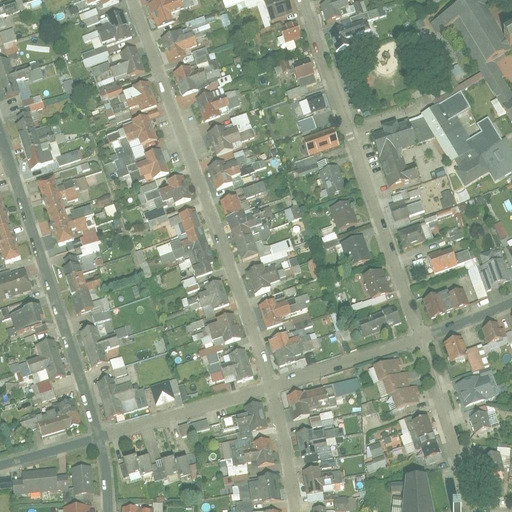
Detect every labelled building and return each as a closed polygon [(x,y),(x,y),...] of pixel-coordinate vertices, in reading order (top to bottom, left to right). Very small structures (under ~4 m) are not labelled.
[(118,5),(116,0),(86,0),(88,7),(101,3),(103,10),(118,5)] [(164,0),(155,0),(147,3),(155,29),(174,23),(171,16),(181,13),(177,0),(166,4),(164,0)] [(292,13),(286,0),(273,0),(264,4),(271,22),(292,13)] [(346,0),(336,0),(320,6),(327,23),(341,18),(339,13),(350,8),(346,0)] [(478,0),(473,0),(432,24),(439,38),(454,29),(495,100),(490,103),(496,113),(477,125),(490,146),(511,133),(511,94),(494,63),(510,53),(509,51),(511,49),(511,37),(504,42),(484,8),(490,4),(488,0),(479,0),(479,1),(478,0)] [(354,14),(364,13),(363,2),(353,3),(354,14)] [(0,19),(18,13),(15,3),(0,7),(0,19)] [(93,10),(78,15),(80,22),(85,20),(86,24),(97,21),(93,10)] [(376,10),(365,12),(367,21),(377,19),(376,10)] [(131,40),(123,14),(106,20),(108,27),(98,30),(101,42),(114,38),(116,45),(131,40)] [(368,33),(364,22),(329,34),(336,52),(350,48),(348,40),(368,33)] [(302,40),(296,24),(280,29),(286,46),(302,40)] [(260,45),(272,41),(269,30),(257,34),(260,45)] [(178,33),(161,39),(170,65),(188,59),(186,52),(196,49),(192,36),(181,40),(178,33)] [(145,73),(137,48),(119,53),(122,60),(111,64),(115,75),(128,71),(130,78),(145,73)] [(9,60),(0,62),(0,88),(4,100),(20,95),(16,84),(33,79),(28,65),(12,71),(9,60)] [(314,76),(309,61),(292,67),(297,82),(314,76)] [(191,67),(173,73),(182,99),(200,93),(198,86),(208,83),(204,71),(193,74),(191,67)] [(454,80),(462,75),(457,67),(421,87),(431,105),(441,99),(439,96),(457,86),(454,80)] [(452,95),(480,79),(478,74),(449,90),(452,95)] [(218,88),(230,83),(228,76),(215,81),(218,88)] [(158,108),(150,82),(132,88),(135,95),(124,98),(128,110),(141,106),(143,112),(158,108)] [(214,94),(197,99),(206,125),(224,119),(222,112),(232,109),(228,97),(217,100),(214,94)] [(325,110),(320,96),(307,101),(312,115),(325,110)] [(436,140),(466,189),(490,174),(480,156),(448,103),(423,118),(409,125),(416,148),(436,140)] [(157,143),(149,117),(132,123),(134,130),(123,133),(127,145),(140,141),(142,147),(157,143)] [(310,117),(296,122),(300,134),(314,129),(310,117)] [(33,121),(15,126),(29,172),(53,165),(47,144),(41,146),(33,121)] [(409,125),(372,137),(389,191),(421,181),(417,165),(405,169),(400,153),(416,148),(409,125)] [(225,128),(208,134),(217,160),(235,154),(233,147),(243,143),(239,131),(228,135),(225,128)] [(339,147),(333,129),(303,139),(309,158),(339,147)] [(511,151),(506,141),(480,156),(490,174),(496,183),(511,173),(511,151)] [(170,177),(162,151),(145,157),(147,164),(136,167),(140,179),(153,175),(155,182),(170,177)] [(297,177),(317,172),(313,158),(293,163),(297,177)] [(315,164),(316,170),(328,167),(326,161),(315,164)] [(87,163),(74,167),(76,174),(89,170),(87,163)] [(226,163),(208,169),(217,195),(235,189),(233,182),(243,178),(239,166),(228,170),(226,163)] [(346,193),(338,168),(320,174),(328,199),(346,193)] [(194,203),(186,178),(169,183),(171,190),(160,194),(164,205),(177,201),(179,208),(194,203)] [(52,181),(37,186),(42,202),(58,196),(52,181)] [(244,200),(266,192),(262,182),(240,190),(244,200)] [(406,193),(408,200),(419,197),(417,190),(406,193)] [(442,210),(454,205),(449,191),(439,194),(441,200),(439,201),(442,210)] [(58,196),(42,202),(45,210),(48,217),(64,211),(58,196)] [(20,259),(1,198),(0,197),(0,257),(2,257),(4,264),(20,259)] [(238,197),(221,203),(242,265),(260,259),(250,232),(257,230),(253,219),(246,221),(238,197)] [(404,203),(390,208),(395,223),(410,218),(404,203)] [(357,225),(350,204),(330,210),(337,232),(357,225)] [(113,205),(102,209),(106,220),(117,217),(113,205)] [(294,207),(282,212),(287,224),(298,220),(294,207)] [(215,261),(197,210),(180,216),(190,241),(182,244),(186,255),(194,252),(199,267),(215,261)] [(64,211),(48,217),(54,232),(69,227),(64,211)] [(112,230),(120,226),(117,220),(109,223),(112,230)] [(492,226),(499,240),(506,237),(499,223),(492,226)] [(420,226),(398,233),(404,251),(426,244),(420,226)] [(69,227),(54,232),(59,248),(75,242),(69,227)] [(323,250),(336,247),(332,227),(319,230),(323,250)] [(463,239),(460,229),(444,234),(447,244),(463,239)] [(77,240),(81,246),(77,249),(82,257),(93,251),(85,235),(77,240)] [(371,261),(362,237),(341,245),(350,269),(371,261)] [(133,254),(141,274),(147,272),(139,251),(133,254)] [(442,252),(427,257),(434,278),(473,265),(469,252),(454,257),(452,252),(442,255),(442,252)] [(511,282),(504,260),(496,263),(493,252),(491,253),(477,257),(482,274),(489,272),(494,287),(511,282)] [(281,266),(283,269),(284,268),(289,277),(300,272),(293,259),(281,266)] [(80,266),(62,271),(76,317),(94,312),(80,266)] [(263,266),(245,272),(254,298),(272,292),(270,285),(280,282),(276,269),(265,273),(263,266)] [(0,302),(32,292),(25,271),(0,279),(0,302)] [(392,294),(383,271),(363,278),(372,301),(378,299),(392,294)] [(179,283),(181,290),(195,286),(193,279),(179,283)] [(229,308),(221,282),(204,288),(206,295),(196,298),(199,310),(212,306),(214,313),(229,308)] [(283,299),(296,294),(293,288),(281,293),(283,299)] [(464,291),(448,297),(454,313),(470,308),(464,291)] [(439,297),(423,302),(430,322),(446,317),(439,297)] [(274,300),(257,306),(266,332),(284,326),(281,319),(292,316),(287,304),(277,307),(274,300)] [(44,319),(41,308),(23,313),(23,316),(11,319),(15,335),(43,328),(40,320),(44,319)] [(374,317),(357,324),(362,339),(401,325),(395,309),(374,317)] [(243,342),(235,316),(217,322),(220,329),(209,332),(213,344),(226,340),(228,347),(243,342)] [(184,327),(187,334),(203,327),(201,321),(184,327)] [(498,325),(482,331),(487,346),(507,339),(504,330),(500,331),(498,325)] [(98,329),(79,335),(91,370),(109,364),(106,354),(120,349),(115,334),(101,339),(98,329)] [(287,336),(270,342),(279,368),(297,362),(295,355),(305,352),(301,339),(290,343),(287,336)] [(462,339),(443,345),(449,364),(468,358),(462,339)] [(67,377),(54,342),(36,349),(39,359),(27,363),(32,377),(45,372),(49,383),(67,377)] [(253,378),(245,352),(228,358),(230,365),(219,368),(223,380),(236,376),(238,383),(253,378)] [(399,360),(373,369),(378,385),(382,383),(387,399),(392,398),(396,412),(419,404),(417,397),(420,396),(417,387),(410,389),(407,381),(411,379),(409,373),(401,375),(398,367),(401,366),(399,360)] [(480,378),(456,386),(464,409),(495,399),(488,379),(481,381),(480,378)] [(114,380),(97,385),(107,421),(125,416),(121,404),(134,400),(130,387),(117,391),(114,380)] [(169,383),(150,389),(156,408),(174,402),(169,383)] [(210,388),(211,394),(224,390),(222,384),(210,388)] [(323,390),(288,398),(293,422),(310,418),(308,410),(327,406),(323,390)] [(38,426),(42,441),(82,430),(74,402),(57,407),(61,420),(38,426)] [(361,417),(372,415),(370,404),(359,405),(361,417)] [(268,429),(262,405),(245,409),(247,416),(237,418),(240,430),(249,428),(250,433),(268,429)] [(486,415),(470,421),(475,436),(492,431),(486,415)] [(441,456),(428,419),(413,424),(426,462),(441,456)] [(182,440),(191,437),(188,427),(179,430),(182,440)] [(314,432),(296,435),(300,459),(318,456),(317,450),(327,448),(324,434),(314,436),(314,432)] [(382,440),(385,445),(392,442),(389,437),(382,440)] [(257,468),(273,466),(269,441),(253,443),(254,450),(244,452),(245,464),(256,463),(257,468)] [(368,459),(382,454),(378,443),(364,449),(368,459)] [(504,476),(498,456),(482,460),(487,480),(504,476)] [(382,458),(363,465),(367,474),(386,466),(382,458)] [(135,460),(123,464),(128,479),(141,475),(142,479),(153,475),(156,483),(178,476),(179,479),(191,475),(187,462),(175,466),(174,461),(151,468),(148,461),(136,465),(135,460)] [(74,497),(93,496),(91,469),(73,470),(74,497)] [(303,473),(306,497),(324,494),(323,489),(333,487),(331,474),(321,476),(320,470),(303,473)] [(68,492),(67,478),(57,479),(56,471),(22,474),(23,481),(13,482),(14,501),(24,500),(24,495),(68,492)] [(262,505),(281,502),(277,476),(259,479),(259,485),(249,486),(252,505),(262,503),(262,505)] [(432,511),(425,481),(409,482),(404,511),(432,511)]
